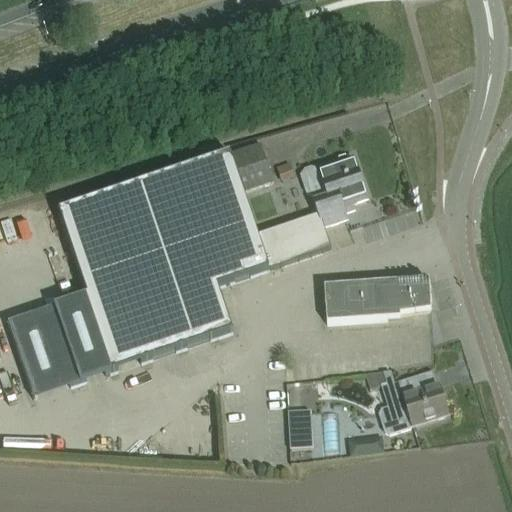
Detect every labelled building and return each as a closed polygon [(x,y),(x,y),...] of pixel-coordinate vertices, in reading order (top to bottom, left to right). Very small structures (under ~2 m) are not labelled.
[(260,148),(229,158),(242,196),(272,186),(260,148)] [(229,158),(58,216),(84,294),(111,375),(230,335),(216,292),(331,253),(324,232),(319,218),(318,218),(256,239),(242,196),(229,158)] [(304,173),(300,179),(306,196),(312,199),(318,218),(319,218),(324,232),(346,224),(344,217),(354,213),(352,208),(366,204),(352,161),(348,163),(344,159),(338,161),(338,166),(317,173),(311,171),(304,173)] [(288,178),(273,181),(275,192),(290,189),(288,178)] [(428,284),(413,285),(404,286),(404,282),(361,285),(361,289),(324,292),(324,293),(325,293),(328,327),(409,321),(430,318),(428,284)] [(110,377),(85,302),(5,328),(31,404),(110,377)] [(447,420),(437,390),(427,393),(423,378),(394,387),(390,376),(364,380),(369,395),(386,389),(392,409),(381,413),(379,418),(384,435),(389,438),(447,420)] [(312,416),(289,417),(290,454),(313,453),(312,416)] [(383,456),(381,442),(350,446),(352,460),(383,456)]
